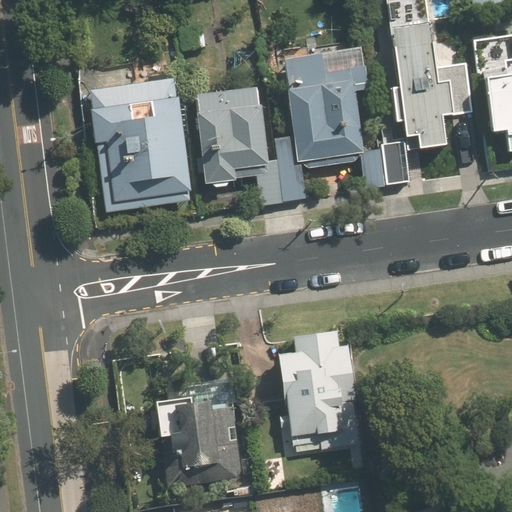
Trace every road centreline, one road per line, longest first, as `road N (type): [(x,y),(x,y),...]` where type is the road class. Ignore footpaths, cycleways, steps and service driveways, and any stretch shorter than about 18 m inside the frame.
road 1 (residential): [(35,296),(511,228)]
road 2 (secondary): [(0,31),(35,296)]
road 3 (secondary): [(35,296),(62,511)]
